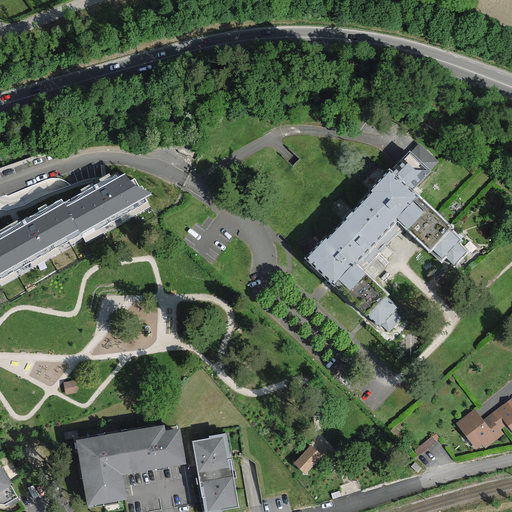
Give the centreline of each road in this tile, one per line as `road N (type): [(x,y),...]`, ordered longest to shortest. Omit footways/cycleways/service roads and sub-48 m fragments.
road 1 (primary): [(0,105),(182,53),(280,37),(394,47),(511,88)]
road 2 (residential): [(0,191),(70,164),(113,158),(185,180)]
road 3 (residential): [(337,511),(511,459)]
